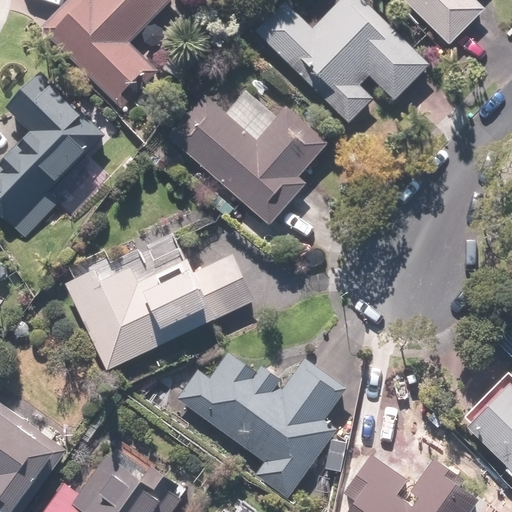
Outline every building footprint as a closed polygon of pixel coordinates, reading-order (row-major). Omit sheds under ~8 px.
[(176,0),(75,0),(43,34),(124,110),(162,70),(135,45),(176,0)] [(289,2),(258,32),(351,127),(378,101),(365,88),(375,78),(399,103),(434,68),(368,0),(346,0),(316,29),(289,2)] [(402,0),(428,27),(431,25),(452,48),(490,13),(478,0),(402,0)] [(112,135),(46,74),(12,110),(37,134),(0,173),(0,208),(29,237),(66,198),(58,191),(112,135)] [(206,93),(170,134),(272,225),(307,185),(301,179),(330,146),(291,111),(281,121),(250,93),(231,115),(206,93)] [(179,234),(67,281),(107,373),(189,339),(188,335),(261,304),(240,255),(202,271),(197,259),(190,261),(179,234)] [(0,324),(8,314),(0,307),(0,324)] [(202,371),(180,398),(298,490),(345,431),(330,419),(347,397),(306,366),(291,385),(267,366),(262,373),(235,351),(213,379),(202,371)] [(511,374),(466,417),(511,466),(511,374)] [(5,403),(0,400),(0,511),(21,511),(68,448),(57,440),(61,435),(9,397),(5,403)] [(161,511),(182,482),(160,467),(151,479),(112,452),(83,493),(62,479),(39,511),(161,511)] [(490,494),(437,458),(409,497),(403,493),(413,479),(377,454),(350,492),(363,501),(355,511),(492,511),(482,505),(490,494)]
